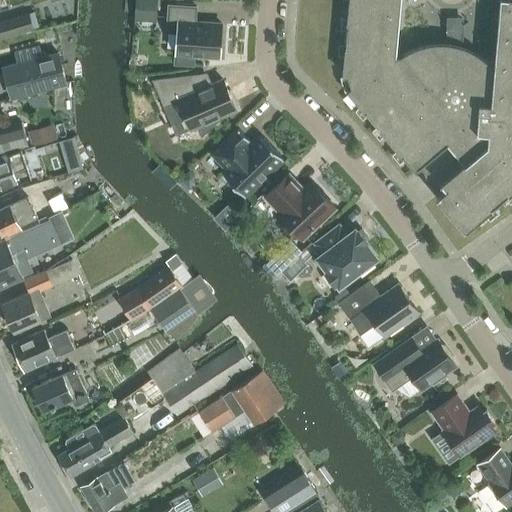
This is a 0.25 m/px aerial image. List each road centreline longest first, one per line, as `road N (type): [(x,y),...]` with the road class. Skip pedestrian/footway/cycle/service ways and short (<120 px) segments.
road 1 (residential): [(441,280),(366,179),(270,77),(268,0)]
road 2 (tertiary): [(66,511),(1,393)]
road 3 (residential): [(511,379),(441,280)]
